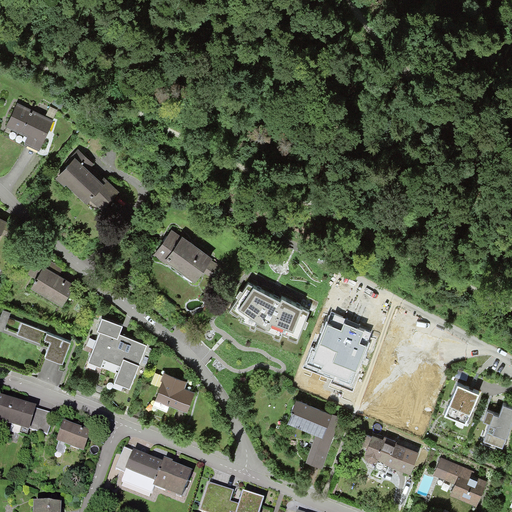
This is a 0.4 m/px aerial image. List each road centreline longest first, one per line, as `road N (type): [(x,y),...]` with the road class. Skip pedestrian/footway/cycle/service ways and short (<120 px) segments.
road 1 (track): [(0,48),(215,168),(511,317)]
road 2 (residential): [(243,472),(244,439),(202,373),(0,193)]
road 3 (residential): [(511,361),(216,205)]
road 4 (track): [(382,0),(483,128),(511,149)]
road 5 (residential): [(118,421),(243,472)]
road 6 (residential): [(0,376),(118,421)]
